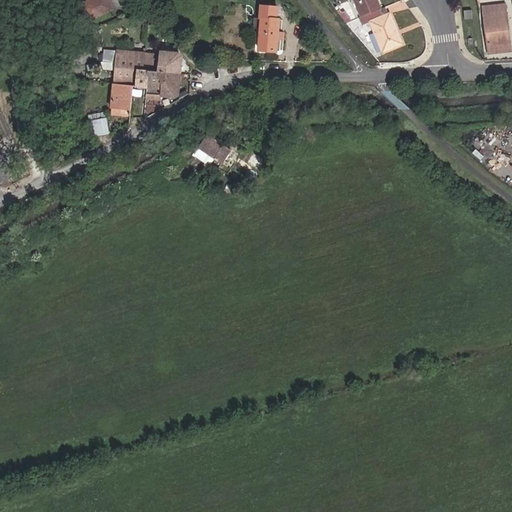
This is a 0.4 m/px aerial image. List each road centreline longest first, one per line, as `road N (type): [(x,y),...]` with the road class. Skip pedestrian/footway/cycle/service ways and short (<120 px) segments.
road 1 (unclassified): [(449,75),(243,78),(0,198)]
road 2 (track): [(46,173),(27,135),(22,60),(82,0)]
